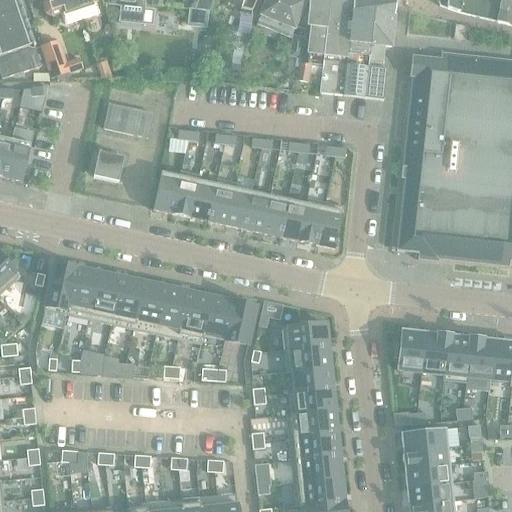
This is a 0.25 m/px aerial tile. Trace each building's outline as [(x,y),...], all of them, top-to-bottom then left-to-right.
[(39,68),(16,1),(18,0),(0,0),(0,80),(1,82),(39,68)] [(64,26),(81,20),(74,0),(44,0),(42,5),(46,16),(51,18),(61,15),(64,26)] [(94,0),(74,0),(81,20),(99,15),(94,0)] [(109,0),(109,5),(121,6),(119,22),(141,24),(152,26),(154,10),(142,9),(143,0),(109,0)] [(198,0),(194,10),(208,11),(209,12),(213,0),(198,0)] [(233,0),(243,4),(240,10),(251,12),(255,0),(233,0)] [(261,16),(258,22),(291,35),(293,29),(294,30),(306,1),(302,0),(265,0),(259,15),(261,16)] [(310,68),(321,70),(324,44),(325,43),(329,0),(308,0),(305,28),(309,28),(305,66),(298,65),(296,83),(308,84),(310,68)] [(318,95),(342,97),(355,0),(351,1),(345,0),(329,0),(325,43),(324,44),(321,70),(318,95)] [(342,97),(363,100),(374,0),(356,0),(355,0),(342,97)] [(395,0),(374,0),(363,100),(383,102),(386,71),(382,71),(384,48),(390,49),(395,0)] [(437,0),(439,8),(459,13),(461,0),(437,0)] [(461,0),(459,13),(501,25),(503,12),(501,12),(502,6),(492,3),(491,8),(488,7),(488,0),(461,0)] [(508,0),(488,0),(488,7),(491,8),(492,3),(502,6),(501,12),(503,12),(501,25),(506,26),(508,0)] [(189,9),(187,27),(206,29),(208,11),(194,10),(189,9)] [(240,14),(237,34),(244,35),(249,36),(252,16),(240,14)] [(455,26),(453,40),(465,41),(466,28),(455,26)] [(225,32),(218,70),(238,73),(244,35),(237,34),(225,32)] [(292,36),(288,58),(301,60),(305,39),(292,36)] [(79,60),(65,65),(57,42),(40,48),(52,80),(56,78),(69,74),(82,69),(79,60)] [(511,88),(480,86),(483,58),(440,54),(440,60),(411,57),(409,79),(411,79),(400,180),(403,181),(396,253),(418,255),(417,261),(439,264),(439,261),(509,269),(510,263),(511,262),(511,88)] [(511,61),(483,58),(480,86),(511,88),(511,61)] [(97,65),(102,81),(111,78),(106,62),(97,65)] [(42,88),(31,90),(32,98),(42,97),(45,97),(47,88),(42,88)] [(13,91),(2,91),(2,99),(13,99),(13,91)] [(147,141),(153,115),(108,105),(103,131),(147,141)] [(178,142),(187,143),(188,133),(179,132),(178,142)] [(188,133),(187,143),(197,144),(198,134),(188,133)] [(214,145),(224,146),(225,137),(215,136),(214,145)] [(225,137),(224,146),(234,147),(235,138),(225,137)] [(0,138),(0,178),(4,179),(12,141),(0,138)] [(251,149),(261,150),(262,141),(252,140),(251,149)] [(12,141),(4,179),(22,183),(24,176),(28,177),(34,150),(30,149),(31,145),(12,141)] [(262,141),(261,150),(271,151),(272,142),(262,141)] [(288,153),(298,154),(298,146),(288,145),(288,153)] [(298,146),(298,154),(307,155),(308,147),(298,146)] [(324,157),(334,158),(335,150),(325,149),(324,157)] [(335,150),(334,158),(344,159),(345,151),(335,150)] [(118,184),(123,160),(98,154),(92,179),(118,184)] [(180,177),(171,216),(189,220),(198,181),(200,177),(197,176),(180,172),(179,177),(180,177)] [(161,173),(152,212),(156,212),(171,216),(180,177),(179,177),(161,173)] [(215,185),(207,224),(225,227),(233,189),(234,189),(236,185),(233,184),(216,180),(215,185)] [(198,181),(189,220),(207,224),(215,185),(198,181)] [(233,189),(225,227),(243,231),(251,193),(234,189),(233,189)] [(251,193),(243,231),(261,235),(269,197),(251,193)] [(269,197),(261,235),(279,239),(287,201),(269,197)] [(287,201),(279,239),(297,243),(307,200),(306,200),(305,204),(287,201)] [(307,200),(297,243),(315,247),(324,204),(307,200)] [(324,204),(315,247),(334,251),(343,208),(324,204)] [(0,296),(19,279),(0,257),(0,296)] [(54,264),(43,312),(66,317),(76,269),(54,264)] [(76,269),(66,317),(89,322),(99,274),(76,269)] [(99,274),(89,322),(111,327),(122,279),(99,274)] [(37,275),(34,287),(42,288),(44,277),(37,275)] [(122,279),(111,327),(133,332),(143,284),(122,279)] [(143,284),(133,332),(155,336),(166,289),(143,284)] [(166,289),(155,336),(178,341),(188,294),(166,289)] [(188,294),(178,341),(199,346),(201,346),(204,337),(203,336),(211,298),(188,294)] [(211,298),(203,336),(204,337),(225,341),(233,303),(211,298)] [(233,303),(225,341),(248,347),(256,308),(233,303)] [(16,320),(23,328),(29,322),(22,314),(16,320)] [(268,317),(260,316),(258,328),(266,329),(268,317)] [(298,328),(281,330),(284,352),(328,348),(325,325),(314,327),(313,320),(297,322),(298,328)] [(396,344),(394,359),(399,359),(397,372),(421,375),(426,334),(402,332),(400,345),(396,344)] [(426,334),(421,375),(443,377),(442,382),(443,382),(448,336),(437,335),(437,336),(426,334)] [(448,336),(443,382),(466,385),(471,338),(469,338),(469,339),(450,337),(450,336),(448,336)] [(466,385),(465,390),(488,393),(489,382),(494,342),(482,340),(471,338),(466,385)] [(511,343),(494,342),(489,382),(511,384),(511,385),(511,382),(511,343)] [(8,345),(0,346),(1,357),(9,357),(8,345)] [(16,345),(8,345),(9,357),(17,356),(16,345)] [(328,348),(284,352),(286,375),(291,374),(330,370),(328,348)] [(253,351),(250,363),(258,365),(260,353),(253,351)] [(49,360),(48,372),(56,373),(57,361),(49,360)] [(71,374),(79,374),(80,362),(71,362),(71,374)] [(83,362),(82,373),(90,374),(91,362),(83,362)] [(117,377),(125,377),(126,365),(117,365),(117,377)] [(126,365),(125,377),(133,378),(134,366),(126,365)] [(163,380),(171,380),(172,368),(164,368),(163,380)] [(172,368),(171,380),(179,381),(180,369),(172,368)] [(18,370),(19,378),(31,377),(30,369),(18,370)] [(201,382),(214,383),(215,371),(202,370),(201,382)] [(330,370),(291,374),(293,394),(332,390),(330,370)] [(215,371),(214,383),(225,384),(226,372),(215,371)] [(19,378),(19,386),(31,385),(31,377),(19,378)] [(263,389),(251,391),(252,398),(264,397),(263,389)] [(293,394),(288,394),(290,416),(334,412),(332,390),(293,394)] [(265,405),(264,397),(252,398),(253,406),(265,405)] [(34,410),(22,411),(23,419),(35,418),(34,410)] [(462,423),(470,422),(468,410),(460,411),(462,423)] [(462,423),(460,411),(453,411),(454,423),(462,423)] [(290,416),(286,416),(288,440),(336,434),(334,412),(290,416)] [(407,428),(415,427),(414,415),(406,416),(407,428)] [(423,426),(422,415),(414,415),(415,427),(423,426)] [(35,418),(23,419),(24,427),(36,426),(35,418)] [(479,426),(468,428),(469,439),(480,437),(479,426)] [(507,427),(499,427),(499,439),(507,439),(507,427)] [(444,430),(401,435),(402,454),(446,449),(459,448),(457,429),(444,430)] [(252,443),(263,442),(263,434),(251,435),(252,443)] [(336,434),(288,440),(290,462),(339,457),(336,434)] [(480,437),(469,439),(470,447),(482,445),(481,437),(480,437)] [(263,442),(252,443),(252,451),(264,450),(263,442)] [(482,445),(470,447),(470,455),(482,453),(482,445)] [(446,449),(402,454),(404,472),(448,467),(446,449)] [(38,450),(26,451),(27,459),(39,458),(38,450)] [(61,452),(60,464),(69,464),(69,452),(61,452)] [(69,452),(69,464),(77,465),(77,453),(69,452)] [(98,454),(97,466),(105,467),(106,455),(98,454)] [(106,455),(105,467),(113,467),(114,455),(106,455)] [(134,457),(133,469),(141,469),(142,457),(134,457)] [(142,457),(141,469),(149,470),(150,458),(142,457)] [(339,457),(290,462),(293,485),(341,480),(339,457)] [(39,458),(27,459),(28,467),(40,466),(39,458)] [(170,459),(170,471),(178,472),(179,460),(170,459)] [(179,460),(178,472),(186,472),(187,460),(179,460)] [(207,462),(206,474),(214,474),(215,462),(207,462)] [(215,462),(214,474),(222,474),(223,462),(215,462)] [(448,467),(404,472),(406,489),(450,485),(448,467)] [(484,473),(472,474),(473,482),(485,481),(484,473)] [(256,481),(256,489),(268,487),(267,479),(256,481)] [(341,480),(293,485),(295,509),(300,509),(300,507),(344,503),(341,480)] [(473,482),(472,483),(473,492),(474,492),(486,491),(485,481),(473,482)] [(450,485),(406,489),(408,507),(452,503),(450,485)] [(256,489),(257,497),(269,495),(268,487),(256,489)] [(43,499),(42,491),(30,492),(31,500),(43,499)] [(237,511),(236,495),(217,497),(218,511),(237,511)] [(218,511),(217,497),(198,499),(199,511),(218,511)] [(43,499),(31,500),(32,508),(44,507),(43,499)] [(199,511),(198,499),(181,501),(181,511),(199,511)] [(181,511),(181,501),(163,503),(163,511),(181,511)] [(163,511),(163,503),(145,505),(145,511),(163,511)] [(344,511),(344,503),(300,507),(300,509),(300,511),(344,511)] [(452,511),(452,503),(408,507),(408,511),(452,511)]
